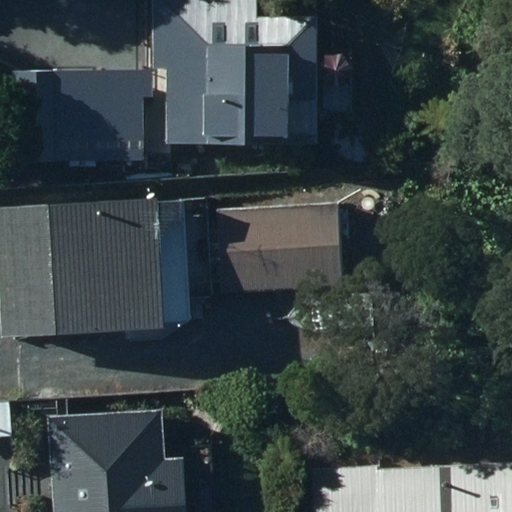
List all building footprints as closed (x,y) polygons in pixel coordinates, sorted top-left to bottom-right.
[(155,69),(154,142),(299,144),(301,20),(205,18),(204,0),(146,0),(145,69),(155,69)] [(411,0),(424,8),(428,0),(411,0)] [(139,70),(7,72),(8,161),(133,160),(132,96),(139,96),(139,70)] [(344,115),(338,158),(367,162),(373,119),(344,115)] [(159,199),(0,206),(0,333),(145,327),(145,322),(164,321),(159,199)] [(219,202),(220,292),(352,291),(351,201),(219,202)] [(102,345),(7,346),(8,406),(103,404),(102,345)] [(220,511),(217,453),(167,455),(165,407),(47,413),(52,511),(220,511)] [(511,511),(511,450),(503,451),(504,463),(375,471),(374,466),(295,472),(298,511),(511,511)]
